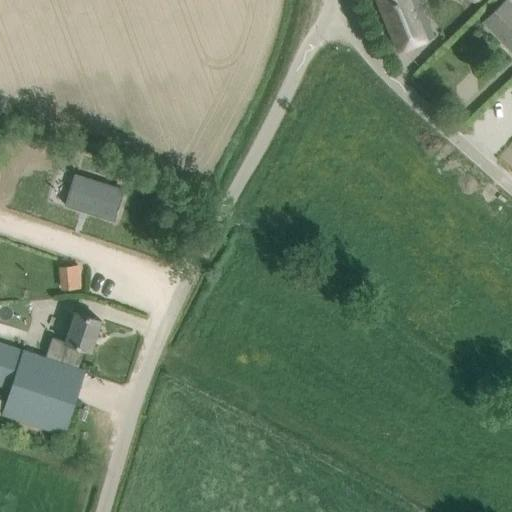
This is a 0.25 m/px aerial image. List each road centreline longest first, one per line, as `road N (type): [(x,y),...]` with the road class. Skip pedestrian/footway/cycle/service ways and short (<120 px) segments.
road 1 (unclassified): [(102,511),(173,306),(306,50),(335,17)]
road 2 (unclassified): [(511,186),(335,17)]
